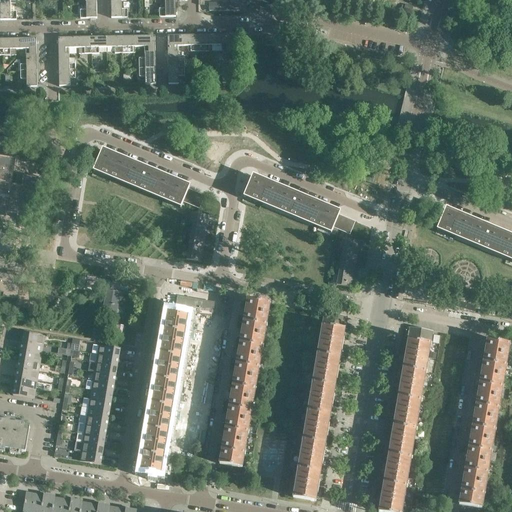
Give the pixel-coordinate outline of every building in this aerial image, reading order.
[(211,10),(239,9),(239,0),(230,0),(231,2),(210,2),(211,10)] [(176,17),(175,1),(165,1),(165,9),(159,9),(159,18),(176,17)] [(128,18),(128,10),(122,10),(121,2),(111,2),(111,19),(128,18)] [(97,19),(96,3),(86,3),(86,11),(80,11),(80,19),(97,19)] [(17,20),(16,12),(10,12),(10,4),(0,4),(0,15),(0,21),(17,20)] [(216,46),(216,35),(200,36),(200,52),(212,52),(212,46),(216,46)] [(232,51),(232,35),(216,35),(216,46),(222,46),(222,52),(232,51)] [(184,46),(184,36),(167,36),(168,53),(178,52),(178,47),(184,46)] [(200,52),(200,36),(184,36),(184,46),(188,46),(188,52),(200,52)] [(123,54),(123,37),(107,38),(107,48),(115,48),(115,54),(123,54)] [(139,47),(139,37),(123,37),(123,54),(135,53),(135,47),(139,47)] [(155,53),(155,37),(139,37),(139,47),(145,47),(145,53),(155,53)] [(75,49),(75,38),(58,38),(59,55),(69,54),(69,49),(75,49)] [(91,54),(91,38),(75,38),(75,49),(79,49),(79,55),(91,54)] [(107,48),(107,38),(91,38),(91,54),(99,54),(99,48),(107,48)] [(20,50),(20,39),(4,39),(4,56),(16,56),(16,50),(20,50)] [(36,55),(36,39),(20,39),(20,50),(26,50),(26,55),(36,55)] [(232,67),(232,51),(222,52),(222,56),(216,56),(216,68),(232,67)] [(184,68),(184,57),(184,56),(178,56),(178,52),(168,53),(168,69),(184,68)] [(156,69),(155,53),(145,53),(145,57),(139,57),(139,69),(156,69)] [(75,70),(75,58),(69,58),(69,54),(59,55),(59,71),(75,70)] [(37,71),(36,55),(26,55),(26,59),(20,59),(20,71),(37,71)] [(233,84),(232,67),(216,68),(216,76),(222,76),(222,84),(233,84)] [(179,77),(185,76),(184,68),(168,69),(168,85),(179,85),(179,77)] [(156,85),(156,69),(139,69),(139,77),(145,77),(145,85),(156,85)] [(70,79),(75,79),(75,70),(59,71),(59,87),(70,87),(70,79)] [(37,87),(37,71),(20,71),(20,80),(26,80),(27,87),(37,87)] [(124,183),(132,163),(123,160),(122,161),(119,160),(120,158),(115,156),(114,158),(111,156),(111,155),(103,151),(94,172),(95,171),(124,183)] [(0,215),(6,217),(7,213),(17,215),(16,219),(31,221),(34,205),(38,178),(23,175),(22,183),(21,191),(11,189),(16,159),(0,156),(0,292),(4,293),(3,297),(18,299),(22,273),(7,271),(7,275),(0,273),(0,215)] [(152,195),(160,175),(152,172),(151,173),(148,172),(148,171),(143,168),(143,170),(140,168),(140,167),(132,163),(124,183),(152,195)] [(180,208),(183,202),(188,190),(188,189),(189,187),(180,184),(180,185),(177,184),(177,183),(172,180),(172,182),(168,180),(169,179),(160,175),(152,195),(180,206),(180,208)] [(274,208),(282,189),(273,186),(273,187),(269,185),(270,184),(265,182),(264,183),(261,182),(262,181),(253,177),(244,198),(245,198),(245,196),(274,208)] [(302,220),(310,201),(302,198),(301,199),(298,197),(298,196),(293,194),(293,195),(290,194),(290,193),(282,189),(274,208),(302,220)] [(188,205),(194,193),(188,190),(183,202),(188,205)] [(194,207),(199,195),(194,193),(188,205),(194,207)] [(199,209),(205,197),(199,195),(194,207),(199,209)] [(333,228),(338,216),(339,213),(330,210),(330,211),(327,209),(327,208),(322,206),(322,207),(318,206),(319,205),(310,201),(302,220),(330,232),(330,234),(331,234),(333,228)] [(466,241),(474,222),(466,218),(465,219),(462,218),(463,217),(458,215),(457,216),(454,215),(454,213),(445,210),(437,231),(438,229),(466,241)] [(207,228),(208,226),(209,220),(209,218),(213,219),(214,215),(209,214),(209,216),(195,214),(193,225),(207,228)] [(339,230),(344,218),(338,216),(333,228),(339,230)] [(344,233),(349,221),(344,218),(339,230),(344,233)] [(350,235),(355,223),(349,221),(344,233),(350,235)] [(495,253),(503,234),(495,230),(494,231),(491,230),(491,229),(486,227),(486,228),(482,227),(483,225),(474,222),(466,241),(495,253)] [(206,237),(207,232),(207,230),(211,231),(212,227),(208,226),(207,228),(193,225),(191,237),(206,239),(206,237)] [(511,238),(511,239),(511,237),(503,234),(495,253),(511,260),(511,238)] [(204,251),(204,249),(205,243),(205,241),(210,242),(210,238),(206,237),(206,239),(191,237),(189,248),(204,251)] [(358,252),(359,244),(364,245),(364,241),(359,240),(359,242),(345,239),(343,251),(358,253),(358,252)] [(202,262),(203,255),(203,253),(208,253),(208,250),(204,249),(204,251),(189,248),(187,260),(202,262)] [(356,263),(357,255),(362,256),(362,252),(358,252),(358,253),(343,251),(341,262),(356,265),(356,263)] [(354,275),(355,267),(360,268),(360,264),(356,263),(356,265),(341,262),(339,274),(354,276),(354,275)] [(352,288),(353,278),(358,279),(358,275),(354,275),(354,276),(339,274),(337,286),(352,288)] [(174,290),(172,306),(184,308),(187,293),(174,290)] [(116,315),(120,293),(107,291),(103,313),(116,315)] [(187,293),(184,308),(196,310),(199,295),(187,293)] [(199,295),(196,310),(208,312),(211,297),(199,295)] [(266,327),(270,305),(247,301),(243,323),(266,327)] [(185,333),(188,315),(167,312),(164,330),(185,333)] [(345,330),(347,318),(324,314),(322,326),(345,330)] [(262,348),(266,327),(243,323),(240,344),(262,348)] [(345,330),(322,326),(319,341),(342,345),(345,330)] [(430,345),(432,332),(410,328),(408,341),(430,345)] [(181,358),(185,333),(164,330),(160,355),(181,358)] [(43,346),(45,337),(24,333),(22,342),(43,346)] [(340,359),(342,345),(319,341),(317,355),(340,359)] [(430,345),(408,341),(407,341),(405,355),(428,359),(430,345)] [(505,368),(509,345),(487,341),(483,364),(505,368)] [(42,355),(43,346),(22,342),(21,351),(42,355)] [(259,369),(262,348),(240,344),(236,365),(259,369)] [(119,359),(120,350),(99,346),(98,355),(119,359)] [(40,364),(42,355),(21,351),(19,360),(40,364)] [(117,368),(119,359),(98,355),(96,364),(117,368)] [(177,383),(181,358),(160,355),(156,380),(177,383)] [(338,373),(340,359),(317,355),(315,369),(338,373)] [(425,374),(428,359),(405,355),(403,370),(425,374)] [(39,373),(40,364),(19,360),(18,369),(39,373)] [(116,377),(117,368),(96,364),(94,373),(116,377)] [(502,388),(505,368),(483,364),(479,385),(502,388)] [(255,391),(259,369),(236,365),(233,387),(255,391)] [(37,382),(39,373),(18,369),(16,378),(37,382)] [(335,388),(338,373),(315,369),(312,384),(335,388)] [(423,388),(425,374),(403,370),(400,384),(423,388)] [(114,385),(116,377),(94,373),(93,382),(114,385)] [(36,390),(37,382),(16,378),(15,387),(36,390)] [(173,408),(177,383),(156,380),(152,405),(173,408)] [(113,394),(114,385),(93,382),(91,391),(113,394)] [(333,402),(335,388),(312,384),(310,398),(333,402)] [(421,402),(423,388),(400,384),(398,398),(421,402)] [(498,410),(502,388),(479,385),(476,406),(498,410)] [(34,399),(36,390),(15,387),(13,396),(34,399)] [(252,412),(255,391),(233,387),(229,408),(252,412)] [(111,403),(113,394),(91,391),(90,400),(111,403)] [(330,416),(333,402),(310,398),(307,412),(330,416)] [(418,416),(421,402),(398,398),(395,412),(418,416)] [(110,412),(111,403),(90,400),(88,408),(110,412)] [(168,433),(173,408),(152,405),(147,429),(168,433)] [(495,431),(498,410),(476,406),(472,427),(495,431)] [(108,421),(110,412),(88,408),(87,417),(108,421)] [(248,433),(252,412),(229,408),(225,430),(248,433)] [(328,431),(330,416),(307,412),(305,427),(328,431)] [(416,431),(418,416),(395,412),(393,427),(416,431)] [(107,430),(108,421),(87,417),(85,426),(107,430)] [(0,448),(25,453),(30,427),(24,426),(24,424),(15,423),(15,422),(14,421),(13,421),(12,421),(11,421),(10,421),(10,422),(1,420),(0,422),(0,448)] [(105,439),(107,430),(85,426),(84,435),(105,439)] [(325,445),(328,431),(305,427),(303,441),(325,445)] [(413,445),(416,431),(393,427),(390,441),(413,445)] [(491,453),(495,431),(472,427),(468,449),(491,453)] [(164,458),(168,433),(147,429),(143,454),(164,458)] [(244,455),(248,433),(225,430),(222,451),(244,455)] [(104,447),(105,439),(84,435),(82,444),(104,447)] [(323,459),(325,445),(303,441),(300,455),(323,459)] [(411,459),(413,445),(390,441),(388,455),(411,459)] [(102,456),(104,447),(82,444),(81,453),(102,456)] [(487,474),(491,453),(468,449),(465,470),(487,474)] [(242,468),(244,455),(222,451),(219,465),(242,468)] [(101,466),(102,456),(81,453),(79,462),(101,466)] [(161,476),(164,458),(143,454),(140,472),(161,476)] [(321,473),(323,459),(300,455),(298,469),(321,473)] [(409,474),(411,459),(388,455),(386,470),(409,474)] [(318,487),(321,473),(298,469),(295,484),(318,487)] [(406,488),(409,474),(386,470),(383,484),(406,488)] [(484,495),(487,474),(465,470),(461,492),(484,495)] [(316,502),(318,487),(295,484),(293,498),(316,502)] [(404,502),(406,488),(383,484),(381,498),(404,502)] [(481,509),(484,495),(461,492),(459,505),(481,509)] [(42,507),(44,497),(26,494),(23,511),(42,511),(43,507),(42,507)] [(52,511),(54,498),(55,497),(44,495),(44,497),(42,507),(43,507),(42,511),(52,511)] [(69,511),(71,501),(54,498),(52,511),(69,511)] [(402,511),(404,502),(381,498),(378,511),(402,511)] [(80,511),(82,503),(82,502),(71,500),(71,501),(69,511),(80,511)] [(97,511),(99,506),(82,503),(80,511),(97,511)]
